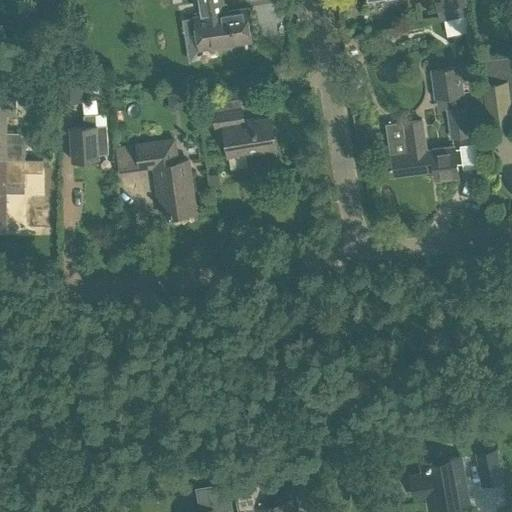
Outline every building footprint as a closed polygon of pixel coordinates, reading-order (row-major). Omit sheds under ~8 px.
[(197,0),(200,15),(193,16),(198,48),(216,45),(217,49),(230,47),(229,43),(250,39),(245,8),(223,11),(221,0),(197,0)] [(441,0),(442,0),(435,2),(438,20),(470,13),(468,0),(441,0)] [(67,37),(65,69),(83,70),(85,38),(67,37)] [(459,66),(431,70),(435,98),(437,98),(438,110),(447,109),(451,137),(469,134),(465,106),(460,66),(459,66)] [(79,73),(59,75),(61,101),(81,99),(79,73)] [(486,82),(482,83),(486,114),(510,111),(506,80),(486,82)] [(205,88),(204,98),(231,101),(232,91),(205,88)] [(17,95),(0,95),(0,158),(24,159),(24,157),(24,131),(6,131),(6,113),(17,113),(17,95)] [(241,107),(213,111),(216,127),(224,125),(228,154),(275,147),(271,118),(244,122),(241,107)] [(84,126),(70,127),(72,160),(99,158),(98,153),(109,152),(107,123),(96,124),(96,114),(83,114),(84,126)] [(390,155),(387,155),(389,175),(434,169),(435,179),(457,176),(453,146),(425,150),(421,120),(403,123),(405,137),(388,140),(390,155)] [(168,139),(137,144),(137,147),(140,168),(156,166),(163,215),(194,211),(187,159),(180,160),(177,138),(168,139)] [(0,227),(5,228),(6,191),(24,192),(24,171),(24,159),(0,158),(0,227)] [(495,450),(477,453),(483,482),(500,479),(495,450)] [(423,473),(410,475),(414,496),(427,494),(430,508),(468,501),(459,456),(421,463),(423,473)] [(295,511),(293,498),(268,503),(262,473),(232,478),(237,511),(256,511),(257,511),(256,511),(295,511)] [(200,510),(191,511),(213,511),(213,510),(230,507),(226,482),(206,486),(209,504),(199,506),(200,510)]
